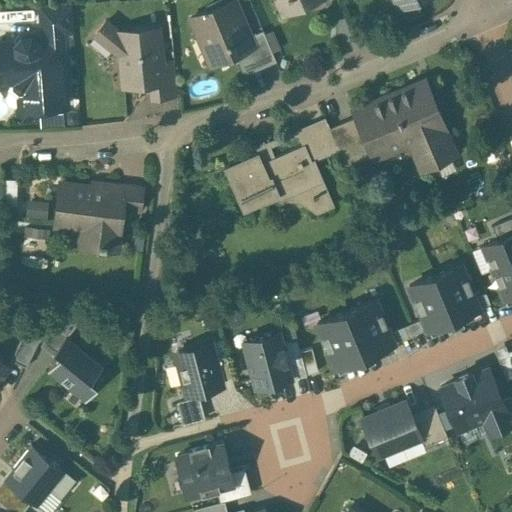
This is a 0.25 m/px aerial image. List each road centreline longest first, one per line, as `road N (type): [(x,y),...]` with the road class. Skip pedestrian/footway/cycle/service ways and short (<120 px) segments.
road 1 (residential): [(121,491),(167,132)]
road 2 (residential): [(480,13),(245,112),(167,132)]
road 3 (residential): [(281,414),(342,398),(511,325)]
road 4 (residential): [(167,132),(0,146)]
road 5 (residential): [(0,432),(18,408),(121,491)]
